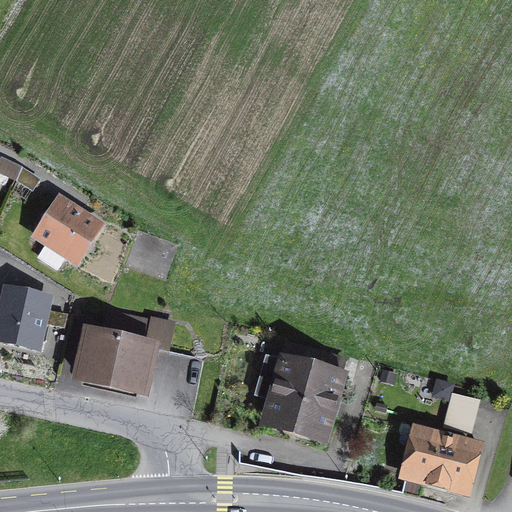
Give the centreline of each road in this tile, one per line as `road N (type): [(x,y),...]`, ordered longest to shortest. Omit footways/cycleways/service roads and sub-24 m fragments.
road 1 (residential): [(173,502),(166,433),(0,387)]
road 2 (primary): [(173,502),(320,511)]
